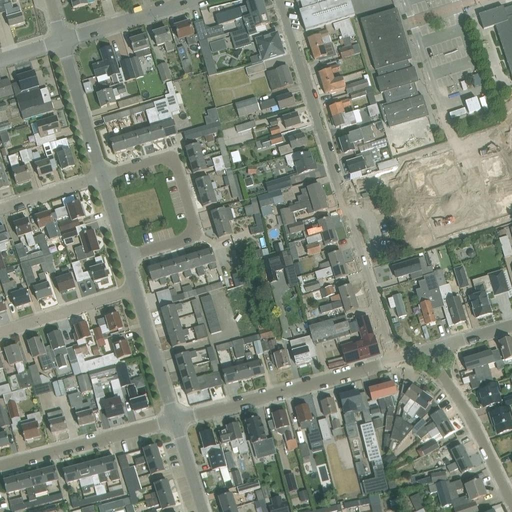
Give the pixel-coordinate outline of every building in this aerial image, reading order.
[(0,0),(0,14),(5,13),(4,6),(11,4),(9,0),(0,0)] [(70,0),(73,9),(88,5),(86,0),(105,0),(106,0),(70,0)] [(248,8),(240,10),(243,19),(266,12),(261,0),(257,0),(247,3),(247,6),(248,8)] [(296,0),(300,12),(299,12),(306,31),(355,16),(349,0),(296,0)] [(11,4),(4,6),(5,13),(10,28),(24,24),(19,8),(13,10),(11,4)] [(503,7),(479,16),(483,30),(495,26),(511,76),(511,7),(504,10),(503,7)] [(233,10),(215,16),(218,26),(222,25),(227,24),(243,19),(240,10),(233,12),(233,10)] [(395,10),(360,20),(375,71),(376,70),(378,75),(379,78),(376,79),(380,94),(383,93),(385,100),(386,104),(379,106),(384,123),(387,122),(389,129),(428,117),(429,117),(423,97),(419,98),(417,91),(415,84),(418,83),(414,68),(410,69),(409,65),(408,61),(412,60),(397,10),(395,10)] [(269,24),(266,12),(243,19),(246,29),(254,26),(255,29),(269,24)] [(203,20),(194,23),(197,32),(199,41),(200,42),(207,40),(224,34),(222,25),(218,26),(213,28),(211,28),(210,28),(207,28),(206,27),(205,25),(205,24),(203,20)] [(342,40),(349,38),(348,37),(355,35),(350,20),(333,25),(335,30),(340,29),(343,39),(342,40)] [(186,38),(189,46),(196,44),(189,22),(175,27),(179,40),(186,38)] [(231,33),(236,50),(251,45),(249,37),(257,34),(255,29),(254,26),(246,29),(231,33)] [(164,45),(167,53),(173,51),(171,43),(167,29),(159,31),(159,30),(154,32),(154,33),(153,33),(157,47),(164,45)] [(311,50),(323,46),(331,44),(327,31),(312,36),(312,38),(308,39),(311,50)] [(267,37),(255,41),(260,55),(262,61),(274,57),(283,54),(277,34),(267,37)] [(145,36),(130,41),(133,50),(134,53),(135,53),(142,51),(144,57),(151,55),(149,49),(148,45),(145,36)] [(345,47),(344,47),(344,48),(338,50),(341,59),(354,55),(361,53),(358,44),(351,47),(349,38),(342,40),(345,47)] [(200,42),(199,42),(209,77),(217,75),(207,40),(200,42)] [(224,40),(218,42),(221,52),(227,50),(224,40)] [(331,44),(323,46),(311,50),(314,60),(319,59),(319,61),(335,56),(333,50),(331,44)] [(97,65),(93,66),(98,82),(110,79),(109,77),(116,75),(119,84),(135,80),(129,60),(120,63),(122,70),(118,71),(111,48),(101,51),(103,59),(105,58),(105,63),(99,64),(97,64),(97,65)] [(136,57),(130,59),(136,79),(144,77),(138,59),(138,57),(136,57)] [(362,59),(354,60),(356,68),(363,67),(362,59)] [(188,60),(181,63),(185,76),(192,73),(193,73),(189,60),(188,60)] [(232,60),(229,66),(235,69),(238,63),(232,60)] [(264,63),(245,68),(248,76),(266,71),(264,63)] [(163,84),(172,81),(166,64),(158,66),(163,84)] [(334,80),(332,74),(340,72),(338,65),(322,70),(323,72),(319,73),(322,84),(334,80)] [(272,91),(293,85),(287,67),(266,73),(272,91)] [(20,82),(13,85),(16,97),(24,95),(23,92),(38,87),(34,72),(18,77),(20,82)] [(325,94),(329,93),(330,95),(346,90),(344,84),(341,77),(334,80),(322,84),(325,94)] [(1,84),(0,84),(0,98),(13,95),(9,79),(1,82),(1,84)] [(353,92),(350,93),(350,94),(370,88),(367,79),(350,84),(353,92)] [(93,92),(91,85),(84,87),(86,94),(93,92)] [(118,89),(97,95),(101,109),(107,107),(110,107),(109,106),(115,104),(113,97),(126,93),(124,86),(117,88),(118,89)] [(370,88),(350,94),(352,100),(366,96),(366,95),(372,93),(370,88)] [(24,95),(16,97),(23,121),(44,114),(54,111),(51,103),(44,105),(39,90),(24,95)] [(180,111),(175,93),(169,95),(165,96),(166,99),(153,103),(155,108),(164,139),(177,135),(171,114),(180,111)] [(291,94),(260,104),(262,111),(278,106),(280,110),(295,106),(291,94)] [(120,109),(143,102),(141,96),(118,103),(120,109)] [(256,98),(235,105),(239,117),(260,111),(256,98)] [(329,108),(332,118),(345,114),(343,108),(351,106),(349,100),(333,104),(334,106),(329,108)] [(153,103),(144,106),(146,111),(155,108),(153,103)] [(236,116),(232,103),(223,106),(227,119),(236,116)] [(377,105),(367,108),(370,117),(379,114),(377,105)] [(129,110),(130,116),(143,112),(141,107),(129,110)] [(151,128),(148,129),(152,143),(164,139),(155,108),(146,111),(151,128)] [(118,119),(130,116),(129,110),(116,114),(118,119)] [(288,116),(282,118),(283,122),(286,129),(291,128),(301,125),(297,113),(288,116)] [(336,129),(340,127),(341,129),(356,124),(353,113),(345,116),(345,114),(332,118),(336,129)] [(105,123),(118,119),(116,114),(103,118),(105,123)] [(47,120),(37,123),(31,125),(34,136),(37,147),(47,144),(57,141),(54,135),(60,133),(56,118),(47,120)] [(235,127),(237,133),(257,127),(255,121),(235,127)] [(186,142),(222,132),(219,122),(183,133),(186,142)] [(375,140),(370,126),(370,125),(359,129),(348,132),(350,137),(339,140),(344,154),(355,151),(352,143),(363,140),(364,143),(375,140)] [(269,129),(272,136),(281,133),(279,127),(269,129)] [(148,129),(136,133),(140,147),(152,143),(148,129)] [(6,132),(0,133),(0,136),(1,140),(8,138),(6,132)] [(127,150),(140,147),(136,133),(123,137),(127,150)] [(290,145),(278,149),(281,156),(293,153),(292,150),(307,145),(303,134),(288,139),(290,145)] [(281,136),(256,143),(258,150),(263,148),(272,146),(283,142),(281,136)] [(114,154),(127,150),(123,137),(110,141),(114,154)] [(221,152),(226,151),(223,137),(217,139),(215,140),(217,145),(219,145),(221,152)] [(58,155),(60,161),(63,170),(75,167),(67,139),(54,143),(56,149),(62,148),(63,153),(58,155)] [(387,139),(371,144),(373,151),(376,150),(389,146),(387,139)] [(186,149),(189,162),(203,158),(199,145),(186,149)] [(26,150),(25,151),(19,152),(23,164),(30,161),(27,151),(26,150)] [(225,169),(231,167),(229,160),(226,151),(221,152),(222,156),(212,159),(216,172),(225,170),(225,169)] [(293,167),(296,166),(299,175),(315,170),(309,153),(301,156),(300,152),(285,157),(288,166),(291,167),(293,167)] [(356,160),(347,163),(350,175),(360,171),(366,170),(374,167),(371,155),(370,152),(356,156),(357,160),(356,160)] [(38,153),(32,155),(34,160),(36,168),(40,178),(53,174),(51,169),(57,168),(54,158),(53,155),(47,157),(48,161),(42,163),(38,153)] [(26,167),(19,169),(15,156),(8,158),(14,176),(17,185),(30,181),(26,167)] [(189,162),(193,175),(207,170),(203,158),(189,162)] [(398,166),(396,159),(393,160),(377,165),(379,172),(398,166)] [(448,164),(416,173),(425,205),(428,204),(440,242),(511,219),(511,181),(467,195),(454,166),(454,165),(453,164),(452,164),(452,163),(451,163),(450,163),(449,163),(448,164)] [(0,190),(9,188),(2,167),(0,167),(0,190)] [(229,186),(235,184),(232,173),(231,167),(225,169),(225,170),(229,186)] [(265,184),(268,194),(275,192),(281,191),(281,190),(292,187),(289,178),(289,176),(265,184)] [(209,178),(205,179),(195,182),(199,195),(213,191),(209,178)] [(229,186),(233,198),(239,197),(235,184),(229,186)] [(303,197),(299,198),(300,201),(301,204),(323,197),(319,185),(310,188),(307,189),(301,191),(303,197)] [(213,191),(199,195),(203,208),(217,204),(213,191)] [(281,191),(275,192),(278,204),(284,202),(281,191)] [(268,194),(257,197),(263,217),(272,214),(270,206),(278,204),(275,192),(268,194)] [(327,209),(323,197),(301,204),(288,207),(288,208),(280,211),(284,227),(297,223),(294,213),(303,210),(307,209),(308,214),(315,212),(315,213),(327,209)] [(246,198),(238,201),(239,204),(233,206),(236,218),(243,216),(241,213),(250,210),(246,198)] [(254,214),(259,212),(256,198),(250,199),(254,214)] [(59,225),(58,226),(60,232),(75,228),(79,227),(77,220),(84,218),(79,203),(54,211),(57,219),(70,215),(72,220),(58,224),(59,225)] [(211,214),(215,226),(228,222),(234,220),(230,208),(211,214)] [(54,227),(53,222),(50,212),(36,217),(40,230),(47,228),(52,240),(62,237),(60,232),(58,226),(54,227)] [(255,227),(250,229),(251,232),(252,235),(264,232),(263,229),(259,212),(254,214),(257,227),(255,227)] [(334,231),(330,218),(318,222),(320,228),(303,233),(305,239),(306,239),(334,231)] [(25,236),(28,246),(38,243),(37,239),(34,240),(27,220),(14,224),(18,238),(25,236)] [(228,222),(215,226),(219,239),(232,235),(228,222)] [(297,223),(284,227),(286,235),(290,234),(305,230),(303,222),(297,223)] [(0,252),(5,250),(7,250),(5,244),(9,243),(4,227),(0,228),(0,270),(5,269),(0,252)] [(75,228),(60,232),(62,237),(63,240),(77,236),(75,228)] [(79,262),(79,261),(87,259),(95,257),(93,252),(99,250),(96,241),(95,241),(92,232),(94,232),(93,231),(80,235),(83,246),(75,249),(79,262)] [(337,243),(334,231),(306,239),(308,245),(324,240),(325,246),(337,243)] [(37,237),(37,239),(38,243),(39,243),(42,251),(41,252),(43,257),(50,255),(44,235),(37,237)] [(499,239),(504,258),(511,255),(511,252),(507,237),(499,239)] [(306,246),(309,256),(321,252),(318,243),(306,246)] [(15,246),(21,264),(43,257),(41,252),(27,256),(23,244),(15,246)] [(211,250),(198,253),(202,267),(209,265),(211,271),(217,269),(215,263),(211,250)] [(289,251),(263,258),(270,284),(278,282),(275,272),(286,269),(293,267),(289,251)] [(328,256),(330,262),(320,265),(322,271),(344,264),(340,252),(328,256)] [(198,253),(186,257),(190,271),(196,269),(199,277),(205,275),(202,267),(198,253)] [(45,263),(48,272),(49,274),(55,272),(51,261),(54,260),(52,254),(50,255),(43,257),(45,263)] [(21,264),(20,264),(28,288),(37,285),(31,267),(40,264),(45,263),(43,257),(21,264)] [(97,267),(90,269),(90,271),(92,278),(94,283),(108,279),(101,257),(95,259),(97,267)] [(190,271),(186,257),(174,261),(178,274),(184,272),(186,278),(192,277),(190,271)] [(421,271),(422,275),(433,272),(432,267),(431,267),(431,266),(427,268),(424,257),(403,264),(403,263),(401,263),(401,264),(393,267),(396,278),(421,271)] [(79,262),(72,264),(74,273),(77,282),(85,280),(83,273),(79,261),(79,262)] [(174,261),(161,265),(165,278),(171,276),(174,285),(180,283),(178,274),(174,261)] [(334,275),(336,280),(348,276),(344,264),(322,271),(315,273),(317,280),(334,275)] [(159,280),(161,286),(167,284),(165,278),(161,265),(148,268),(152,282),(159,280)] [(469,287),(463,266),(454,269),(460,290),(469,287)] [(13,267),(5,269),(0,270),(0,277),(2,285),(6,298),(12,296),(16,308),(30,304),(26,290),(18,293),(15,281),(10,283),(7,275),(14,272),(13,267)] [(56,280),(60,294),(75,289),(68,268),(61,270),(63,277),(56,280)] [(449,285),(446,285),(441,270),(433,272),(441,298),(441,299),(443,307),(442,307),(449,327),(466,322),(458,299),(454,300),(451,293),(449,285)] [(241,271),(232,274),(236,286),(245,284),(241,271)] [(486,293),(493,291),(494,296),(507,292),(501,271),(488,275),(490,282),(474,287),(476,294),(468,297),(475,319),(492,314),(486,293)] [(426,297),(418,299),(424,320),(420,321),(422,327),(435,323),(436,322),(429,302),(441,298),(433,272),(422,275),(422,276),(425,276),(428,284),(423,286),(426,297)] [(52,297),(44,273),(38,275),(42,286),(33,288),(38,301),(52,297)] [(321,289),(318,281),(304,285),(302,277),(298,278),(300,287),(302,294),(321,289)] [(221,282),(208,286),(210,292),(223,288),(221,282)] [(339,289),(341,295),(330,298),(332,303),(333,304),(354,298),(351,285),(339,289)] [(183,294),(185,299),(198,296),(196,290),(192,291),(191,286),(182,288),(184,293),(183,294)] [(208,286),(196,290),(198,296),(210,292),(208,286)] [(323,298),(335,295),(332,286),(320,290),(323,298)] [(160,307),(173,303),(169,292),(170,291),(169,290),(156,293),(160,307)] [(170,291),(169,292),(173,303),(185,299),(183,294),(177,295),(175,290),(170,291)] [(400,294),(392,297),(398,318),(406,316),(400,294)] [(211,295),(200,298),(202,304),(212,301),(211,295)] [(312,305),(320,303),(318,295),(310,297),(312,305)] [(358,310),(354,298),(333,304),(335,310),(344,307),(346,313),(358,310)] [(192,305),(195,314),(201,312),(197,299),(191,301),(192,305)] [(212,301),(202,304),(204,309),(214,306),(212,301)] [(165,323),(179,318),(177,312),(182,310),(181,304),(161,310),(165,323)] [(332,304),(305,312),(306,316),(321,312),(322,314),(334,311),(332,304)] [(214,306),(204,309),(205,314),(215,311),(214,306)] [(215,311),(205,314),(207,319),(217,316),(215,311)] [(195,314),(198,326),(204,324),(201,312),(195,314)] [(99,327),(108,324),(110,332),(123,329),(119,314),(97,321),(99,327)] [(217,316),(207,319),(208,324),(218,321),(217,316)] [(309,327),(311,336),(314,346),(351,335),(345,316),(309,327)] [(373,338),(367,317),(357,320),(363,341),(342,348),(347,364),(379,354),(374,338),(373,338)] [(165,323),(168,335),(183,331),(179,318),(165,323)] [(218,321),(208,324),(210,329),(220,326),(218,321)] [(356,322),(348,324),(351,332),(359,329),(356,322)] [(77,346),(73,347),(77,360),(77,363),(81,374),(105,367),(101,357),(85,362),(83,355),(88,353),(84,340),(91,337),(89,333),(86,324),(74,328),(76,334),(74,335),(77,344),(77,346)] [(193,328),(197,340),(197,341),(208,337),(204,324),(198,326),(193,328)] [(259,332),(263,353),(270,351),(273,365),(276,364),(278,370),(291,367),(286,352),(279,354),(275,341),(269,342),(267,339),(275,336),(273,328),(269,329),(268,325),(263,327),(262,324),(257,325),(259,332)] [(221,331),(220,326),(210,329),(211,334),(221,331)] [(96,342),(103,340),(100,328),(93,330),(96,342)] [(168,335),(172,348),(187,344),(184,336),(189,335),(187,329),(183,331),(168,335)] [(51,346),(47,347),(53,364),(56,362),(59,370),(67,367),(64,356),(60,357),(58,349),(65,347),(60,332),(48,336),(51,346)] [(262,353),(263,353),(259,332),(258,332),(258,335),(241,339),(243,345),(253,342),(257,356),(263,354),(262,353)] [(115,353),(101,357),(105,367),(105,368),(120,363),(119,360),(131,356),(127,342),(124,343),(122,336),(111,340),(113,346),(115,353)] [(314,346),(311,336),(290,342),(296,365),(311,361),(310,358),(316,356),(314,346)] [(42,344),(40,339),(28,343),(33,359),(39,357),(43,372),(55,369),(53,364),(47,347),(44,348),(43,346),(44,345),(43,344),(42,344)] [(243,345),(241,339),(229,343),(230,349),(234,348),(237,359),(245,357),(246,356),(245,354),(243,345)] [(511,341),(511,339),(499,342),(505,361),(511,359),(511,341)] [(230,349),(229,343),(216,346),(217,352),(221,351),(230,349)] [(10,367),(15,365),(18,374),(7,377),(12,391),(17,390),(18,391),(35,386),(30,370),(26,372),(17,346),(5,350),(10,367)] [(73,347),(66,349),(70,362),(77,360),(73,347)] [(97,347),(92,348),(94,356),(100,355),(98,348),(97,347)] [(207,349),(210,361),(216,359),(213,347),(207,348),(207,349)] [(175,358),(179,370),(192,366),(190,359),(197,357),(196,352),(175,358)] [(252,378),(264,375),(261,361),(254,363),(252,352),(245,354),(246,356),(245,357),(248,364),(252,378)] [(490,352),(477,356),(486,386),(494,384),(488,365),(494,364),(494,363),(491,352),(490,352)] [(486,386),(477,356),(463,360),(467,372),(473,370),(475,375),(468,377),(472,390),(486,386)] [(344,365),(342,358),(327,362),(329,369),(344,365)] [(219,371),(216,359),(210,361),(211,365),(213,373),(219,371)] [(118,380),(120,387),(131,385),(125,363),(115,366),(118,380)] [(137,364),(138,371),(146,370),(145,363),(137,364)] [(252,378),(248,364),(235,368),(239,382),(252,378)] [(42,384),(37,365),(29,368),(30,370),(35,386),(42,384)] [(192,366),(179,370),(183,382),(196,378),(192,366)] [(226,385),(239,382),(235,368),(222,371),(226,385)] [(56,379),(54,372),(47,374),(49,381),(56,379)] [(208,376),(205,376),(207,382),(209,389),(222,386),(220,376),(219,373),(213,374),(208,376)] [(87,375),(77,378),(81,393),(91,391),(87,375)] [(198,384),(204,382),(203,376),(196,379),(196,378),(183,382),(187,396),(200,392),(198,384)] [(62,380),(53,383),(57,397),(66,395),(62,380)] [(105,402),(103,402),(105,409),(108,420),(124,415),(119,399),(123,398),(121,389),(120,387),(118,380),(111,382),(113,391),(115,399),(105,402)] [(53,392),(50,382),(33,387),(36,397),(53,392)] [(101,383),(92,385),(96,400),(99,410),(105,409),(103,402),(105,402),(104,398),(105,397),(101,384),(101,383)] [(393,383),(381,386),(387,409),(388,413),(386,414),(385,431),(391,432),(392,422),(393,422),(393,417),(394,412),(395,412),(391,396),(396,395),(396,392),(393,383)] [(485,387),(486,390),(479,393),(484,408),(501,403),(497,390),(499,389),(497,383),(494,384),(486,386),(485,387)] [(0,395),(11,392),(9,384),(0,386),(0,395)] [(372,401),(378,399),(382,414),(386,413),(385,409),(387,409),(381,386),(369,389),(372,401)] [(410,400),(403,409),(403,412),(407,414),(421,393),(412,386),(406,394),(405,396),(410,400)] [(130,401),(134,413),(148,408),(145,397),(138,399),(135,387),(127,389),(131,401),(130,401)] [(11,419),(19,417),(16,403),(20,401),(19,398),(25,397),(23,390),(3,395),(5,405),(7,404),(11,419)] [(354,422),(352,414),(362,410),(357,392),(340,397),(348,424),(354,422)] [(421,393),(407,414),(408,415),(412,418),(414,414),(422,420),(425,417),(429,413),(437,406),(432,401),(433,401),(421,393)] [(342,435),(333,399),(321,402),(325,417),(330,416),(334,430),(332,431),(334,437),(342,435)] [(3,400),(0,400),(0,424),(1,428),(10,426),(3,400)] [(74,407),(77,417),(80,427),(95,423),(91,411),(89,405),(83,407),(82,405),(74,407)] [(308,406),(295,409),(298,419),(299,422),(307,420),(309,428),(308,428),(310,435),(308,435),(310,444),(322,441),(317,425),(315,418),(311,419),(308,406)] [(369,408),(371,415),(380,413),(378,406),(369,408)] [(491,413),(497,435),(511,430),(511,424),(511,420),(511,419),(511,415),(509,407),(491,413)] [(373,424),(372,424),(368,409),(360,411),(363,426),(360,426),(369,462),(381,460),(373,424)] [(441,411),(433,416),(431,417),(434,422),(425,428),(426,430),(429,433),(448,422),(441,411)] [(57,420),(55,412),(47,414),(52,434),(67,430),(64,419),(57,420)] [(285,412),(272,415),(274,420),(274,421),(276,431),(277,433),(281,435),(284,435),(286,442),(285,442),(288,451),(298,448),(295,440),(293,440),(287,421),(285,412)] [(28,420),(21,422),(20,423),(22,427),(25,441),(41,437),(37,424),(42,422),(40,413),(27,416),(28,420)] [(266,441),(259,417),(245,421),(252,445),(255,445),(258,457),(275,452),(272,440),(266,441)] [(331,438),(326,419),(318,421),(323,440),(331,438)] [(391,435),(390,439),(395,440),(397,441),(403,422),(395,419),(391,435)] [(426,424),(422,420),(414,428),(411,430),(415,434),(418,431),(426,424)] [(382,421),(373,424),(375,430),(383,427),(382,421)] [(403,422),(397,441),(401,443),(410,432),(411,430),(414,428),(405,423),(403,422)] [(444,439),(446,438),(454,432),(448,422),(429,433),(432,438),(440,433),(444,439)] [(231,446),(232,449),(238,447),(239,451),(240,454),(248,452),(243,434),(241,435),(238,424),(227,427),(227,430),(219,433),(222,445),(231,442),(231,446)] [(216,446),(212,431),(200,434),(204,449),(201,450),(203,457),(208,455),(213,470),(224,467),(219,445),(216,446)] [(0,435),(0,433),(0,448),(10,446),(6,433),(0,435)] [(384,434),(383,453),(387,453),(387,452),(389,442),(390,439),(391,435),(384,434)] [(426,456),(431,453),(439,448),(435,441),(422,449),(426,456)] [(309,456),(310,456),(307,444),(299,446),(304,464),(310,462),(309,456)] [(147,463),(160,459),(156,446),(143,450),(145,457),(135,461),(136,466),(147,463)] [(462,446),(451,451),(456,463),(467,457),(462,446)] [(134,466),(129,468),(125,455),(118,457),(122,471),(134,467),(134,466)] [(256,465),(260,459),(254,455),(250,461),(256,465)] [(112,482),(120,480),(114,457),(101,461),(104,474),(105,474),(111,472),(111,475),(110,476),(112,482)] [(447,467),(450,473),(459,469),(462,474),(473,469),(467,457),(456,463),(451,465),(447,467)] [(164,472),(160,459),(147,463),(151,476),(164,472)] [(104,474),(101,461),(88,464),(92,477),(94,485),(95,487),(94,488),(96,495),(97,495),(97,496),(106,493),(105,487),(101,486),(101,484),(107,482),(105,474),(104,474)] [(88,464),(76,468),(79,481),(83,495),(91,493),(90,489),(94,488),(95,487),(94,485),(92,477),(88,464)] [(134,467),(122,471),(128,488),(140,484),(134,467)] [(239,469),(243,483),(249,481),(246,467),(239,469)] [(55,468),(42,471),(46,484),(58,481),(55,468)] [(76,468),(63,471),(67,484),(79,481),(76,468)] [(29,475),(34,495),(47,491),(45,484),(46,484),(42,471),(29,475)] [(243,484),(240,471),(230,473),(234,487),(243,484)] [(378,481),(367,484),(365,484),(368,495),(388,490),(383,471),(376,473),(378,481)] [(430,475),(432,484),(446,481),(445,472),(430,475)] [(293,473),(284,476),(289,493),(298,491),(293,473)] [(29,475),(17,478),(20,491),(26,489),(30,502),(24,503),(23,504),(24,504),(25,509),(37,506),(34,495),(29,475)] [(20,491),(17,478),(4,481),(7,494),(20,491)] [(447,481),(445,482),(451,504),(452,506),(454,511),(476,511),(478,511),(475,503),(472,504),(471,501),(470,501),(468,495),(459,499),(457,491),(463,489),(461,480),(450,483),(449,481),(447,481)] [(146,501),(145,501),(146,502),(171,494),(167,481),(154,485),(156,492),(144,496),(146,501)] [(476,482),(465,486),(468,495),(470,501),(471,501),(486,496),(480,481),(476,482)] [(259,482),(237,488),(239,495),(260,488),(259,482)] [(435,485),(429,487),(430,494),(437,492),(438,493),(442,507),(451,504),(445,482),(435,485)] [(140,484),(128,488),(133,506),(139,504),(135,492),(142,489),(140,484)] [(108,489),(109,493),(111,498),(124,495),(121,485),(108,489)] [(255,491),(258,501),(264,499),(261,490),(255,491)] [(62,493),(49,497),(50,502),(63,499),(62,493)] [(98,502),(111,498),(109,493),(106,493),(97,496),(97,495),(98,502)] [(148,509),(160,505),(162,511),(175,506),(171,494),(146,502),(148,509)] [(219,498),(222,511),(224,511),(236,508),(232,494),(219,498)] [(307,494),(299,496),(301,503),(309,500),(307,494)] [(425,511),(424,508),(426,508),(419,494),(410,498),(416,511),(415,511),(425,511)] [(86,505),(84,499),(77,501),(78,499),(77,496),(75,495),(72,495),(70,498),(71,501),(73,502),(71,503),(73,509),(86,505)] [(84,499),(86,505),(98,502),(97,495),(96,495),(84,499)] [(49,497),(36,500),(38,506),(50,502),(49,497)] [(272,506),(268,507),(269,511),(288,511),(286,502),(282,503),(281,497),(270,500),(272,506)] [(103,511),(106,511),(125,507),(131,505),(129,498),(101,505),(103,511)] [(267,511),(264,499),(258,501),(255,502),(257,509),(260,508),(261,511),(267,511)] [(357,501),(358,507),(371,504),(370,499),(357,501)] [(345,509),(358,507),(357,501),(344,504),(345,509)]
